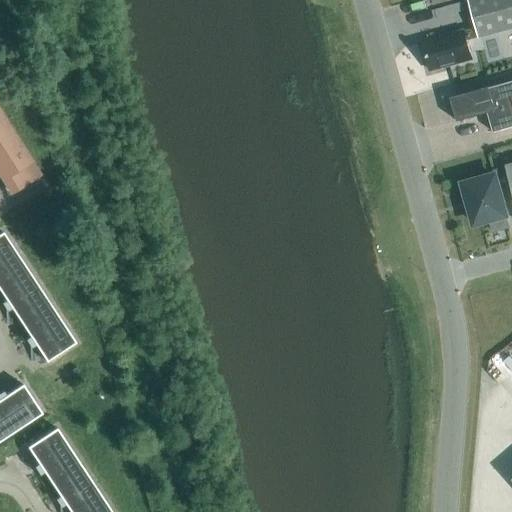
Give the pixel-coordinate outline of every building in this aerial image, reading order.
[(511,28),(511,0),(468,0),(476,28),(423,42),(430,70),(472,59),(467,40),(511,28)] [(511,44),(493,37),(488,52),(511,60),(511,44)] [(490,87),(451,98),(458,121),(488,113),(494,132),(511,127),(511,81),(490,88),(490,87)] [(0,172),(10,187),(36,171),(0,114),(0,172)] [(495,175),(464,184),(468,197),(465,198),(469,212),(472,211),(475,223),(506,215),(502,203),(511,200),(511,164),(507,166),(511,184),(511,185),(499,190),(495,175)] [(4,233),(0,235),(0,291),(47,362),(76,343),(4,233)] [(0,441),(42,414),(23,384),(0,399),(0,441)] [(112,511),(57,428),(27,448),(70,511),(112,511)]
